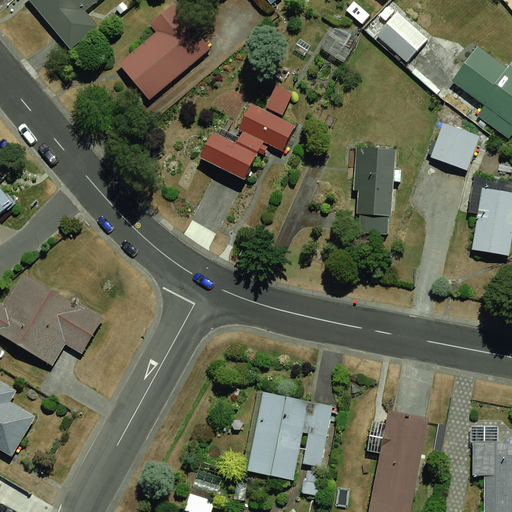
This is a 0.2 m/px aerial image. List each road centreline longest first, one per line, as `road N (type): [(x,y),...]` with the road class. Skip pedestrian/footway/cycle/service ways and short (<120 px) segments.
road 1 (residential): [(206,282),(295,314),(511,357)]
road 2 (residential): [(0,73),(156,249),(206,282)]
road 3 (residential): [(206,282),(82,511)]
